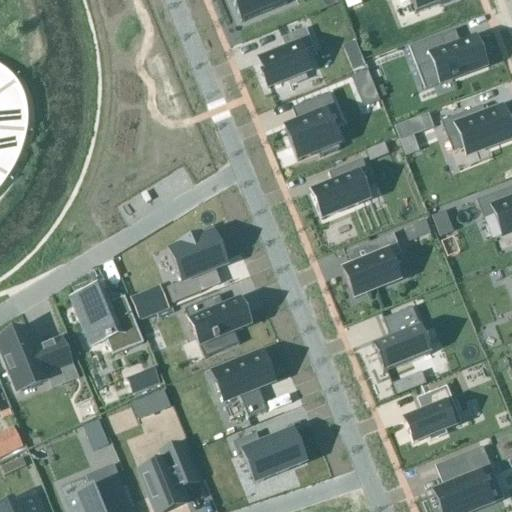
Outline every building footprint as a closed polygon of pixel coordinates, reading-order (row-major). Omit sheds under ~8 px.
[(230,0),(241,25),(287,6),(284,0),(230,0)] [(408,0),(415,17),(457,1),(457,0),(408,0)] [(311,50),(304,33),(282,42),(286,53),(259,64),(264,75),(262,76),(268,91),(307,75),(299,54),(311,50)] [(440,38),(408,50),(416,72),(431,66),(439,87),(484,70),(473,42),(446,52),(440,38)] [(0,91),(12,81),(4,74),(0,71),(0,91)] [(366,73),(352,79),(358,95),(373,89),(366,73)] [(12,81),(0,91),(0,133),(20,134),(19,113),(25,112),(21,95),(12,81)] [(304,123),(284,131),(297,164),(317,156),(319,160),(340,152),(326,116),(336,112),(329,96),(298,109),(304,123)] [(481,109),(440,125),(446,142),(457,138),(464,156),(484,148),(485,151),(511,141),(501,113),(485,119),(481,109)] [(427,117),(394,130),(399,144),(433,131),(427,117)] [(0,176),(1,177),(10,162),(15,164),(21,149),(25,134),(20,134),(0,133),(0,176)] [(383,147),(365,154),(369,165),(387,157),(383,147)] [(332,188),(313,196),(318,207),(315,208),(321,222),(367,204),(357,179),(366,175),(361,163),(327,177),(332,188)] [(511,189),(475,204),(482,222),(494,218),(502,238),(511,234),(511,189)] [(370,262),(342,274),(353,301),(398,283),(390,261),(400,257),(392,237),(364,248),(370,262)] [(183,250),(169,255),(181,285),(223,268),(211,238),(198,244),(196,239),(181,245),(183,250)] [(103,287),(72,300),(83,328),(93,324),(100,342),(104,341),(111,356),(141,344),(122,297),(110,302),(103,287)] [(211,299),(183,310),(198,348),(218,340),(222,352),(238,345),(233,333),(248,327),(237,302),(215,311),(211,299)] [(430,357),(411,311),(381,323),(389,341),(372,348),(383,376),(430,357)] [(28,332),(0,343),(0,357),(15,395),(48,382),(46,378),(70,368),(59,341),(35,351),(28,332)] [(271,385),(260,359),(213,378),(223,404),(238,398),(247,422),(266,413),(257,391),(271,385)] [(154,373),(141,378),(146,391),(159,385),(154,373)] [(404,382),(392,388),(396,399),(409,394),(404,382)] [(430,413),(403,424),(412,446),(428,440),(430,443),(445,437),(443,434),(453,430),(461,426),(453,407),(446,389),(424,398),(430,413)] [(162,395),(133,408),(139,423),(169,410),(162,395)] [(97,424),(82,430),(88,444),(103,438),(97,424)] [(13,432),(0,438),(0,443),(6,457),(22,451),(13,432)] [(255,436),(232,445),(238,459),(241,457),(253,487),(304,466),(292,435),(260,448),(255,436)] [(164,463),(138,474),(153,511),(170,511),(186,505),(180,491),(195,485),(180,447),(161,455),(164,463)] [(447,490),(435,495),(440,508),(438,509),(438,511),(478,511),(491,507),(478,476),(490,472),(481,451),(438,468),(447,490)] [(90,492),(66,502),(69,511),(131,511),(113,468),(85,479),(90,492)] [(42,511),(37,497),(0,511),(42,511)]
